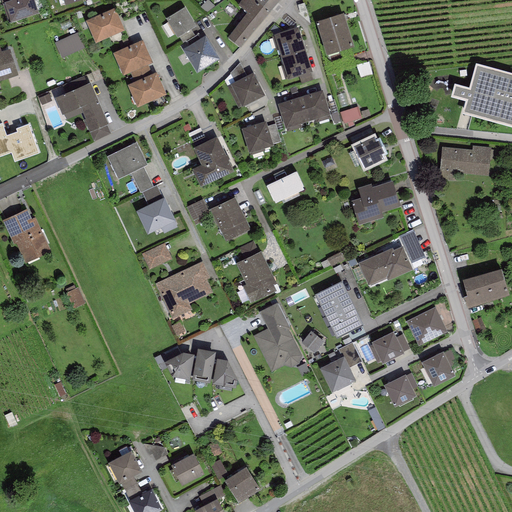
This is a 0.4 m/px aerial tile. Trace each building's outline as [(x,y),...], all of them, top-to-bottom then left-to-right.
[(16,0),(0,0),(7,17),(8,16),(4,4),(16,0)] [(16,0),(4,4),(8,16),(11,24),(39,15),(33,0),(16,0)] [(227,39),(240,50),(281,0),(256,0),(255,1),(253,0),(243,0),(239,7),(247,14),(227,39)] [(115,9),(85,22),(95,45),(125,32),(115,9)] [(185,10),(166,21),(178,39),(179,38),(191,31),(196,28),(185,10)] [(344,16),(318,24),(319,27),(317,28),(327,58),(354,49),(344,16)] [(278,50),(280,58),(305,50),(299,29),(272,37),(276,50),(278,50)] [(194,36),(191,31),(179,38),(183,43),(194,36)] [(78,33),(55,43),(61,59),(84,49),(78,33)] [(197,36),(187,43),(190,48),(201,41),(197,36)] [(220,61),(205,38),(201,41),(190,48),(183,52),(197,75),(220,61)] [(143,42),(112,55),(123,77),(153,64),(143,42)] [(0,48),(0,82),(18,77),(9,50),(1,53),(0,48)] [(312,74),(305,50),(280,58),(283,66),(281,67),(285,80),(287,80),(288,82),(312,74)] [(371,61),(359,64),(362,76),(374,73),(371,61)] [(451,99),(465,103),(462,116),(497,125),(511,75),(476,66),(469,90),(454,86),(451,99)] [(157,74),(127,87),(137,109),(166,96),(157,74)] [(253,74),(227,88),(238,109),(241,107),(242,109),(265,97),(253,74)] [(511,75),(497,125),(511,129),(511,75)] [(56,99),(55,100),(62,117),(65,116),(66,120),(83,113),(85,120),(84,120),(94,142),(110,134),(108,127),(109,126),(90,84),(56,99)] [(307,123),(316,121),(317,123),(331,119),(330,116),(323,92),(300,99),(307,123)] [(44,108),(55,106),(53,93),(42,95),(44,108)] [(285,130),(286,130),(287,133),(301,129),(300,125),(307,123),(300,99),(278,106),(285,130)] [(346,124),(364,118),(360,105),(342,111),(346,124)] [(266,123),(242,131),(249,155),(273,148),(266,123)] [(195,138),(205,132),(202,127),(192,133),(195,138)] [(375,135),(351,146),(363,174),(388,163),(385,157),(387,156),(380,140),(377,141),(375,135)] [(217,138),(193,150),(201,166),(192,170),(201,188),(233,172),(217,138)] [(136,145),(108,159),(118,181),(131,175),(144,168),(147,167),(136,145)] [(472,151),(442,148),(438,180),(457,182),(458,174),(488,177),(491,149),(472,147),(472,151)] [(153,188),(144,168),(131,175),(141,194),(142,193),(153,188)] [(296,174),(266,188),(273,203),(274,203),(275,205),(303,192),(302,189),(303,188),(296,174)] [(371,186),(357,190),(360,200),(351,203),(359,227),(383,219),(382,214),(400,209),(393,183),(372,189),(371,186)] [(153,188),(142,193),(149,207),(163,200),(157,186),(153,188)] [(204,198),(188,205),(194,219),(211,212),(204,198)] [(149,207),(136,213),(148,237),(162,230),(163,234),(177,227),(164,199),(163,200),(149,207)] [(235,199),(210,211),(226,243),(251,231),(235,199)] [(27,211),(3,222),(13,244),(16,243),(26,264),(51,253),(35,218),(31,220),(27,211)] [(414,228),(401,235),(414,261),(427,254),(414,228)] [(164,241),(141,252),(149,269),(172,258),(164,241)] [(393,245),(358,260),(368,282),(369,281),(371,285),(413,267),(402,243),(393,247),(393,245)] [(261,248),(235,260),(246,283),(242,285),(250,301),(277,289),(274,283),(277,281),(261,248)] [(327,267),(346,259),(343,252),(324,260),(327,267)] [(203,260),(156,281),(172,317),(193,308),(190,302),(213,291),(207,278),(210,276),(203,260)] [(501,272),(463,284),(467,299),(464,300),(467,311),(510,298),(501,272)] [(315,291),(326,312),(352,299),(342,278),(315,291)] [(80,286),(68,292),(76,307),(88,301),(80,286)] [(364,322),(352,299),(326,312),(337,335),(364,322)] [(277,300),(259,309),(269,326),(253,334),(272,370),(284,364),(291,366),(299,362),(302,354),(292,335),(293,335),(288,327),(290,326),(277,300)] [(435,305),(407,319),(419,343),(447,329),(435,305)] [(314,328),(303,340),(316,351),(327,339),(314,328)] [(393,328),(372,339),(374,343),(369,345),(377,361),(382,359),(383,360),(404,350),(397,335),(393,328)] [(402,333),(397,335),(404,350),(409,347),(402,333)] [(338,347),(342,355),(344,353),(350,365),(361,360),(352,341),(338,347)] [(216,348),(198,344),(192,377),(210,380),(216,348)] [(452,347),(444,351),(451,365),(456,362),(452,347)] [(194,351),(183,348),(164,358),(172,372),(190,376),(194,351)] [(443,348),(421,359),(433,383),(455,372),(451,365),(444,351),(443,348)] [(342,355),(320,365),(332,389),(356,377),(350,365),(344,353),(342,355)] [(228,357),(216,355),(213,380),(235,385),(238,376),(228,357)] [(405,371),(384,381),(395,403),(416,392),(413,386),(417,384),(411,371),(406,373),(405,371)] [(60,381),(54,384),(60,395),(66,392),(60,381)] [(165,447),(144,442),(150,454),(152,452),(156,459),(168,453),(165,447)] [(132,448),(108,460),(119,481),(120,480),(133,474),(142,469),(132,448)] [(193,450),(171,461),(182,482),(204,470),(193,450)] [(261,486),(246,463),(225,477),(239,500),(261,486)] [(142,491),(133,474),(120,480),(130,497),(142,491)] [(217,495),(218,497),(225,494),(220,484),(200,495),(203,502),(217,495)] [(130,497),(128,498),(135,511),(152,511),(162,507),(151,486),(142,491),(130,497)] [(217,495),(203,502),(194,507),(197,511),(225,511),(218,497),(217,495)]
